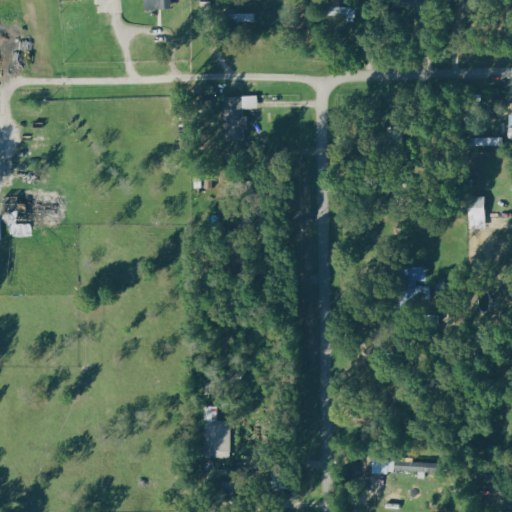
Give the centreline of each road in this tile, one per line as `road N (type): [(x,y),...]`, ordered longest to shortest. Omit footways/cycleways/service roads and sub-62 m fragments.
road 1 (residential): [(511,74),(20,81)]
road 2 (residential): [(328,511),(324,99),(333,78)]
